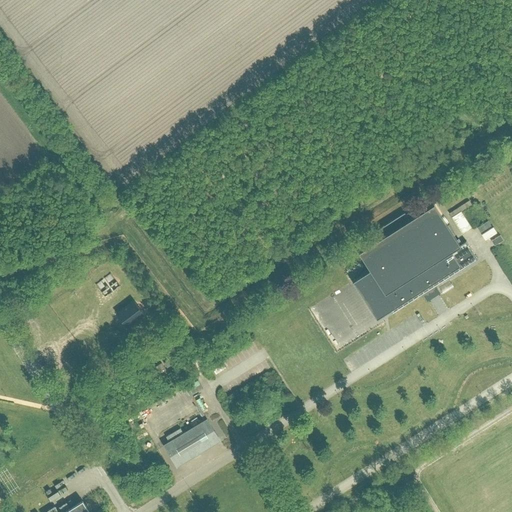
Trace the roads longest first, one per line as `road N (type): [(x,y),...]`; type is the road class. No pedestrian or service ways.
road 1 (track): [(127,210),(140,214),(209,297),(511,110)]
road 2 (track): [(0,262),(89,237),(127,210)]
